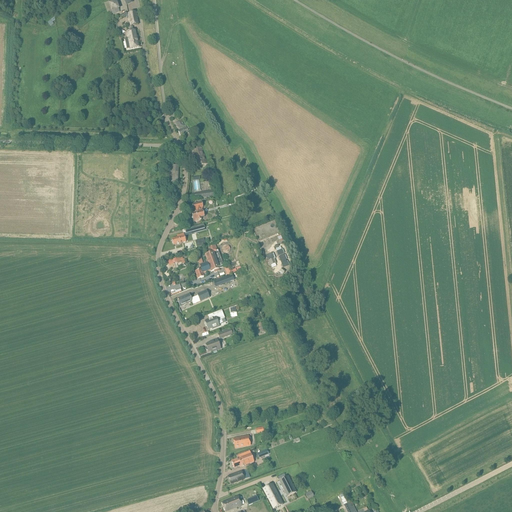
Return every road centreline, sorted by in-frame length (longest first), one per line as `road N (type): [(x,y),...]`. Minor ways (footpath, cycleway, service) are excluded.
road 1 (unclassified): [(214,511),(222,414),(158,274),(160,244),(184,186),(179,145)]
road 2 (unclassified): [(0,141),(179,145)]
